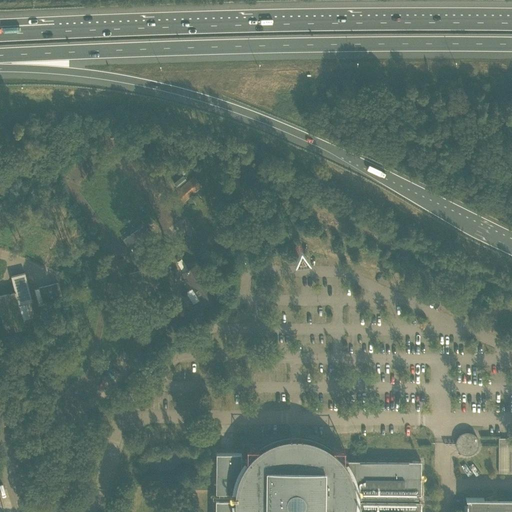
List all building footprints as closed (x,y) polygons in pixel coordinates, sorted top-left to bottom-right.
[(187,199),(202,186),(193,176),(176,193),(186,204),(189,202),(187,199)] [(56,184),(50,188),(57,197),(63,192),(56,184)] [(129,245),(145,235),(141,229),(125,239),(129,245)] [(197,263),(182,272),(188,281),(191,286),(193,288),(195,292),(197,294),(200,299),(204,306),(218,297),(210,284),(213,282),(209,275),(206,276),(197,263)] [(149,283),(147,273),(146,269),(129,273),(133,293),(145,290),(143,284),(149,283)] [(163,272),(166,284),(176,282),(172,269),(163,272)] [(2,303),(0,303),(0,311),(4,327),(14,325),(15,330),(25,328),(23,320),(24,320),(24,319),(30,317),(27,303),(32,301),(25,272),(11,276),(15,291),(0,295),(2,303)] [(58,282),(39,288),(43,305),(62,300),(58,282)] [(457,448),(457,449),(458,451),(459,451),(460,452),(461,453),(463,454),(465,454),(467,454),(469,454),(470,454),(471,454),(472,453),(473,453),(474,452),(475,451),(476,450),(476,449),(477,448),(478,446),(478,445),(478,443),(478,442),(478,441),(478,440),(478,439),(477,438),(477,437),(476,436),(475,435),(474,434),(473,433),(472,432),(471,432),(470,432),(469,432),(467,431),(467,436),(465,436),(464,437),(463,437),(462,438),(461,439),(461,440),(460,441),(460,442),(460,443),(455,443),(455,444),(456,446),(456,447),(456,448),(457,448)] [(420,511),(420,502),(418,502),(418,495),(420,495),(421,462),(343,460),(341,458),(338,455),(335,452),(332,449),(328,447),(325,445),(321,443),(317,441),(313,439),(309,438),(304,437),(300,437),(297,436),(293,436),(290,437),(287,437),(283,437),(279,438),(275,440),(271,441),(268,442),(265,444),(261,446),(258,449),(255,451),(252,453),(250,456),(247,459),(245,463),(243,466),(241,469),(241,453),(216,453),(215,492),(234,492),(234,494),(234,497),(234,500),(215,500),(215,511),(420,511)] [(498,473),(511,472),(511,437),(498,437),(498,473)] [(511,511),(511,498),(483,498),(465,498),(467,498),(467,499),(467,503),(466,511),(511,511)]
